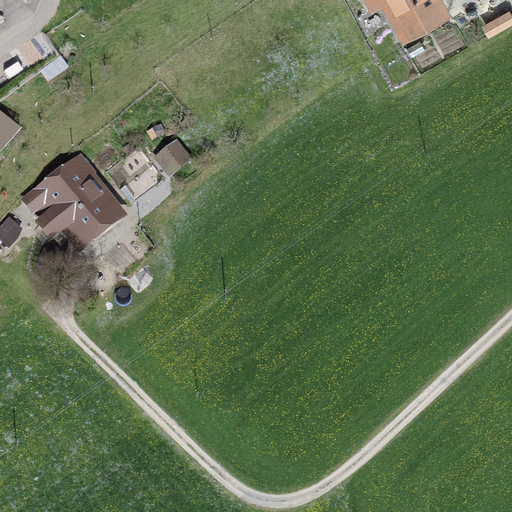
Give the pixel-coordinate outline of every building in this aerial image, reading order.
[(366,0),(372,9),(381,2),(398,33),(439,9),(434,0),(366,0)] [(511,16),(488,30),(495,42),(511,32),(511,16)] [(0,157),(20,132),(0,115),(0,157)] [(158,160),(169,175),(188,160),(176,145),(158,160)] [(80,158),(24,201),(52,237),(67,225),(81,243),(114,217),(82,179),(91,172),(80,158)] [(61,259),(49,244),(40,257),(49,269),(61,259)]
